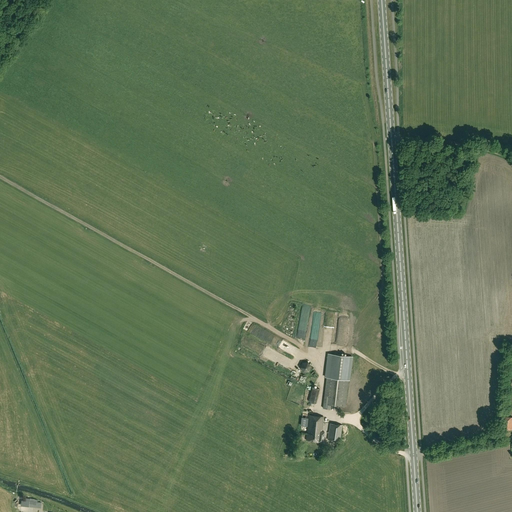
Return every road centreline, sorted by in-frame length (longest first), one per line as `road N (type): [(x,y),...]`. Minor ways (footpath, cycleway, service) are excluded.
road 1 (primary): [(417,511),(381,0)]
road 2 (track): [(0,175),(264,321),(326,370)]
